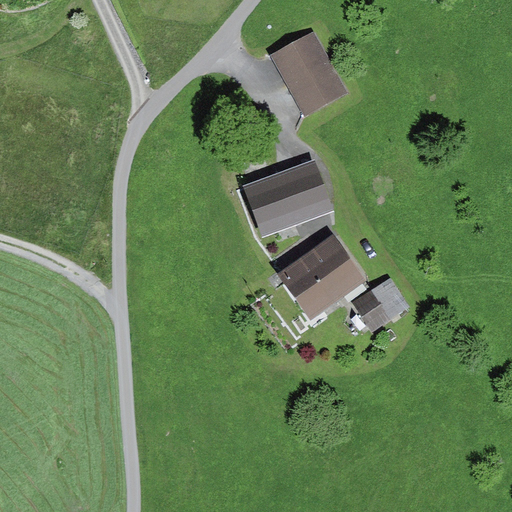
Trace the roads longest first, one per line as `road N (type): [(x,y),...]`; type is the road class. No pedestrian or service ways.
road 1 (track): [(134,511),(121,308),(127,182),(150,113),(259,0)]
road 2 (track): [(225,42),(289,117),(291,139),(332,176),(338,201),(335,217),(314,237),(271,264)]
road 3 (track): [(121,308),(59,262),(0,241)]
road 4 (track): [(102,0),(150,113)]
